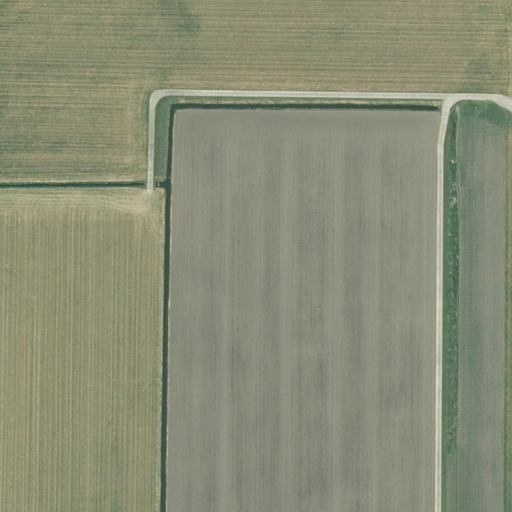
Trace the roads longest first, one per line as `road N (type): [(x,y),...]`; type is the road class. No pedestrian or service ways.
road 1 (track): [(511,105),(498,96),(157,94),(150,193)]
road 2 (track): [(446,97),(439,511)]
